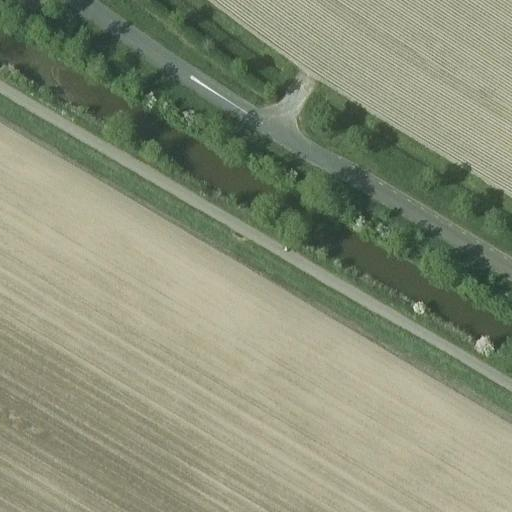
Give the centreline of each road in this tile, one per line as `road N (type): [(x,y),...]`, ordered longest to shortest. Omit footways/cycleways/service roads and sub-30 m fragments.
road 1 (unclassified): [(0,88),(511,387)]
road 2 (unclassified): [(511,272),(316,157),(77,0)]
